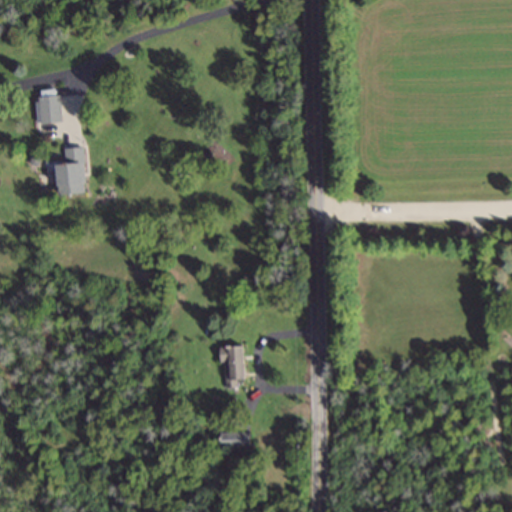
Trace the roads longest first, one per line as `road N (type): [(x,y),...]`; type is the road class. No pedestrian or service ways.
road 1 (tertiary): [(323,511),(314,0)]
road 2 (residential): [(511,213),(369,218),(318,210)]
